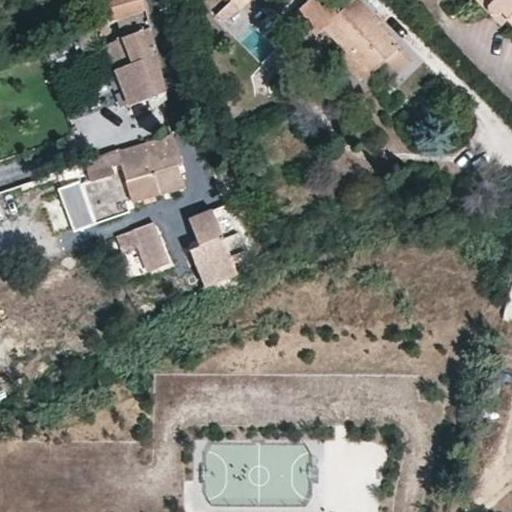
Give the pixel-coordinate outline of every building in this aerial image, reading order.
[(145,12),(142,0),(122,0),(127,17),(145,12)] [(236,7),(229,0),(227,0),(214,13),(222,21),(236,7)] [(378,25),(354,0),(352,0),(347,4),(343,0),(326,0),(321,5),(316,0),(306,0),(292,14),(314,36),(322,30),(344,52),(366,76),(377,67),(390,81),(409,63),(375,27),(378,25)] [(511,0),(475,0),(493,18),(500,15),(507,23),(511,27),(511,0)] [(507,23),(500,15),(493,18),(503,27),(507,23)] [(113,61),(127,55),(119,35),(105,40),(113,61)] [(359,83),(366,76),(344,52),(336,59),(359,83)] [(128,108),(148,104),(138,65),(120,70),(128,108)] [(180,166),(172,133),(118,152),(136,204),(146,200),(157,197),(181,189),(175,167),(180,166)] [(0,207),(0,241),(12,237),(2,207),(0,207)] [(209,266),(217,287),(235,277),(212,213),(188,222),(197,250),(197,252),(193,253),(200,269),(209,266)] [(169,270),(152,225),(133,233),(114,240),(120,256),(138,249),(149,277),(169,270)] [(242,236),(251,266),(268,254),(259,230),(242,236)] [(188,255),(202,295),(217,287),(209,266),(200,269),(193,253),(188,255)]
